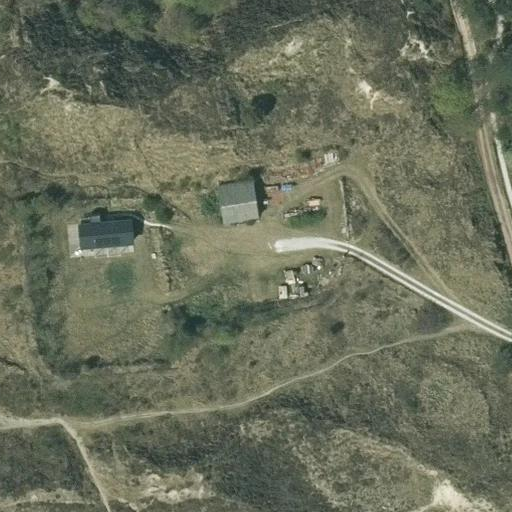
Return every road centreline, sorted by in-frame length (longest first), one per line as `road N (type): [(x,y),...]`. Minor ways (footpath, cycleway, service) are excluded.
road 1 (track): [(453,0),(511,254)]
road 2 (track): [(278,248),(321,243),(375,263),(511,339)]
